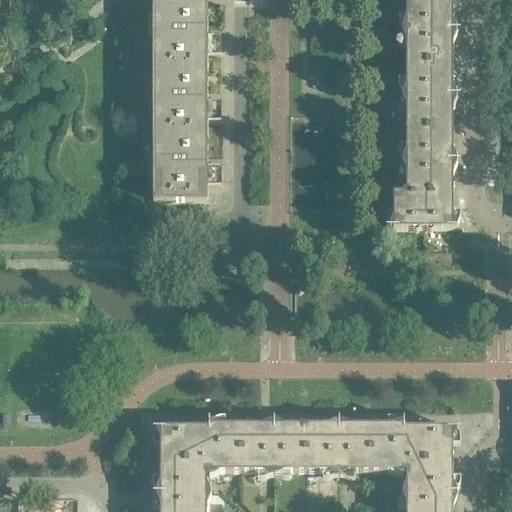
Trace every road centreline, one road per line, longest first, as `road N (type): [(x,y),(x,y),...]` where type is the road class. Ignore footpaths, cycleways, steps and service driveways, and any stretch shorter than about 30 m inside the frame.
road 1 (residential): [(496,215),(461,193),(462,0)]
road 2 (residential): [(242,228),(240,0)]
road 3 (residential): [(109,511),(89,486),(0,486)]
